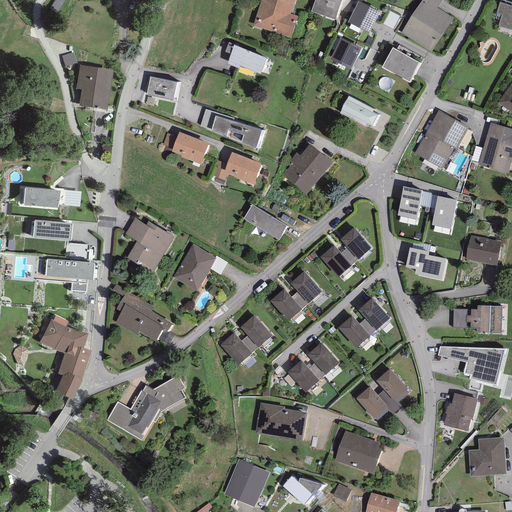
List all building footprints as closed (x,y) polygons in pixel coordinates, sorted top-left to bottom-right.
[(290,38),(297,16),(290,14),(294,0),(261,0),(253,26),(290,38)] [(341,0),(315,0),(311,12),(335,20),(341,0)] [(442,0),(423,0),(401,33),(431,52),(453,18),(437,7),(442,0)] [(379,11),(358,1),(348,22),(370,33),(379,11)] [(511,6),(499,2),(496,13),(502,15),(498,25),(511,29),(511,6)] [(393,29),(400,16),(388,11),(382,24),(393,29)] [(374,39),(369,36),(365,43),(370,46),(374,39)] [(361,48),(340,38),(330,59),(351,70),(361,48)] [(230,54),(234,45),(229,43),(225,52),(230,54)] [(266,58),(234,45),(230,54),(227,64),(239,69),(240,66),(260,74),(266,58)] [(419,63),(393,48),(382,68),(409,83),(419,63)] [(77,64),(73,52),(62,55),(65,67),(77,64)] [(113,70),(80,65),(76,89),(81,90),(79,106),(107,110),(113,70)] [(177,82),(151,77),(147,95),(173,101),(177,82)] [(511,81),(497,103),(511,113),(511,81)] [(374,109),(348,96),(340,113),(365,126),(367,123),(372,126),(378,115),(372,112),(374,109)] [(153,106),(155,99),(148,97),(146,104),(153,106)] [(232,119),(205,110),(200,126),(212,130),(211,131),(226,136),(228,131),(243,136),(241,142),(255,147),(260,131),(231,122),(232,119)] [(468,128),(438,110),(414,154),(442,169),(453,149),(456,150),(468,128)] [(511,129),(490,123),(483,149),(479,162),(478,165),(508,174),(511,163),(511,129)] [(208,144),(179,132),(177,138),(173,149),(172,152),(181,156),(181,157),(201,165),(208,144)] [(173,149),(177,138),(167,134),(162,145),(165,146),(173,149)] [(306,195),(333,163),(310,144),(299,156),(296,153),(289,161),(293,164),(282,176),(306,195)] [(172,152),(173,149),(165,146),(163,152),(170,155),(172,152)] [(479,162),(483,149),(475,146),(471,160),(479,162)] [(261,164),(232,152),(227,164),(224,172),(228,173),(234,176),(233,177),(253,185),(261,164)] [(223,185),(228,173),(224,172),(227,164),(217,160),(211,176),(215,177),(214,181),(223,185)] [(422,190),(403,186),(398,216),(416,220),(419,205),(422,192),(422,190)] [(60,191),(24,188),(23,205),(57,208),(58,201),(60,191)] [(81,192),(66,191),(64,205),(80,207),(81,192)] [(422,192),(419,205),(435,209),(437,196),(431,195),(431,193),(422,192)] [(456,200),(437,196),(435,209),(432,225),(451,229),(456,200)] [(277,213),(281,207),(275,203),(271,210),(277,213)] [(286,226),(252,205),(243,219),(279,240),(286,226)] [(293,226),(295,221),(283,214),(280,219),(293,226)] [(146,225),(135,218),(125,234),(137,241),(127,258),(152,273),(174,237),(148,221),(146,225)] [(72,224),(35,220),(33,238),(70,241),(72,224)] [(354,228),(340,240),(347,248),(357,259),(358,260),(371,248),(354,228)] [(501,242),(470,236),(466,260),(497,266),(501,242)] [(15,250),(16,241),(8,241),(8,250),(15,250)] [(412,248),(429,252),(430,246),(430,245),(413,242),(412,248)] [(67,257),(88,259),(89,246),(69,244),(67,257)] [(217,258),(193,244),(173,277),(196,291),(217,258)] [(334,246),(320,257),(338,277),(352,266),(351,265),(341,254),(334,246)] [(351,265),(357,259),(347,248),(341,254),(351,265)] [(412,248),(410,248),(405,267),(415,270),(414,274),(441,280),(446,259),(428,255),(429,252),(412,248)] [(311,261),(318,255),(314,251),(308,257),(311,261)] [(94,263),(46,259),(45,276),(92,281),(94,263)] [(304,272),(290,283),(298,292),(308,303),(308,304),(322,292),(304,272)] [(124,297),(127,291),(116,284),(112,290),(124,297)] [(284,289),(270,301),(288,321),(302,309),(301,309),(291,297),(284,289)] [(121,312),(116,322),(137,336),(139,331),(155,342),(157,338),(162,331),(166,333),(167,332),(172,325),(151,311),(154,307),(127,291),(124,297),(120,301),(116,309),(121,312)] [(301,309),(308,303),(298,292),(291,297),(301,309)] [(372,298),(358,310),(365,318),(375,330),(376,331),(390,318),(372,298)] [(454,309),(453,328),(466,328),(466,322),(470,322),(470,329),(476,329),(476,333),(501,334),(502,307),(477,306),(477,310),(471,310),(471,316),(467,316),(467,309),(454,309)] [(317,319),(310,311),(307,314),(314,322),(317,319)] [(272,336),(254,315),(240,328),(248,336),(257,347),(258,348),(272,336)] [(53,321),(66,327),(68,322),(55,316),(53,321)] [(360,324),(351,316),(338,328),(356,348),(370,336),(369,336),(360,324)] [(369,336),(375,330),(365,318),(360,324),(369,336)] [(53,321),(51,319),(40,342),(63,353),(64,355),(58,374),(62,376),(55,392),(72,400),(82,380),(91,351),(83,348),(88,334),(66,327),(53,321)] [(174,336),(167,332),(166,333),(162,331),(157,338),(169,345),(174,336)] [(234,333),(220,345),(238,365),(252,353),(251,353),(241,341),(234,333)] [(251,353),(257,347),(248,336),(241,341),(251,353)] [(321,342),(307,355),(315,363),(325,375),(339,363),(321,342)] [(17,364),(23,367),(25,363),(27,359),(27,356),(27,352),(27,350),(20,346),(15,349),(13,354),(17,364)] [(505,349),(440,347),(438,356),(466,362),(463,374),(470,375),(469,379),(496,385),(505,349)] [(301,360),(287,372),(289,374),(295,382),(305,393),(319,381),(318,380),(308,369),(301,360)] [(308,369),(318,380),(325,374),(315,363),(308,369)] [(278,376),(283,371),(279,366),(273,371),(278,376)] [(407,389),(390,369),(376,381),(384,390),(396,403),(398,402),(409,393),(407,390),(407,389)] [(290,386),(295,382),(289,374),(284,378),(290,386)] [(117,402),(107,421),(141,441),(153,422),(155,423),(161,412),(186,398),(182,391),(185,389),(178,376),(153,390),(145,385),(142,391),(141,391),(130,409),(117,402)] [(370,387),(356,399),(374,419),(375,418),(377,420),(389,411),(390,410),(378,396),(370,387)] [(402,406),(398,402),(396,403),(384,390),(378,396),(390,410),(389,411),(392,415),(402,406)] [(477,399),(454,393),(451,404),(449,403),(444,425),(468,432),(471,419),(472,420),(477,399)] [(284,407),(261,403),(256,433),(302,441),(306,413),(284,409),(284,407)] [(379,443),(345,431),(334,461),(374,475),(382,449),(378,448),(379,443)] [(504,437),(478,440),(479,450),(469,450),(470,477),(506,474),(504,437)] [(253,464),(239,459),(224,494),(254,508),(270,473),(253,466),(253,464)] [(292,476),(283,487),(303,505),(313,495),(318,490),(323,485),(300,478),(298,482),(292,476)] [(345,502),(351,491),(339,485),(333,496),(345,502)] [(325,497),(318,490),(313,495),(320,501),(325,497)] [(396,511),(399,501),(371,493),(365,511),(396,511)] [(211,507),(209,503),(197,511),(208,511),(207,511),(211,507)]
